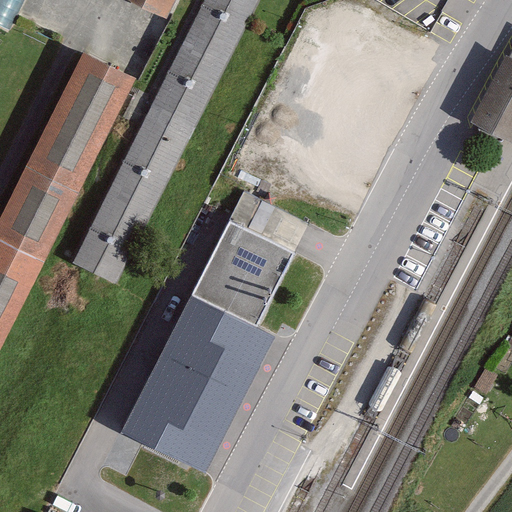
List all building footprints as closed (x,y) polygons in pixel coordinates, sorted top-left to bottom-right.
[(0,0),(0,41),(21,0),(0,0)] [(266,0),(199,0),(65,264),(119,291),(266,0)] [(173,0),(120,0),(164,20),(173,0)] [(84,48),(0,208),(0,348),(141,77),(84,48)] [(511,61),(508,59),(478,119),(511,136),(511,61)] [(122,429),(187,463),(309,224),(243,191),(122,429)]
